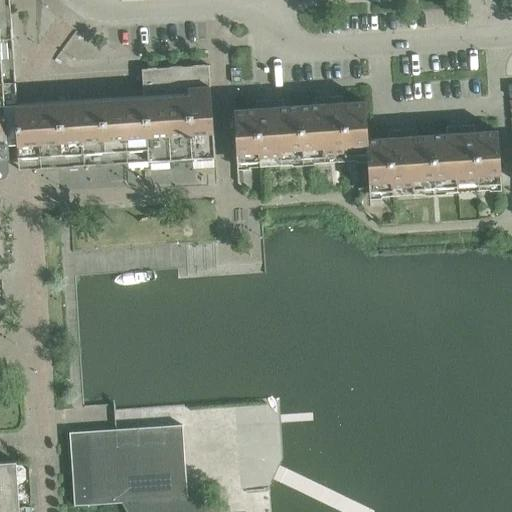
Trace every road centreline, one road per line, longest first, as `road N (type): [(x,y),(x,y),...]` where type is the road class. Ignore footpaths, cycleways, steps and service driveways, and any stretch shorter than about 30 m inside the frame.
road 1 (tertiary): [(276,22),(314,49),(497,36)]
road 2 (tertiary): [(276,22),(214,11),(118,15),(79,0)]
